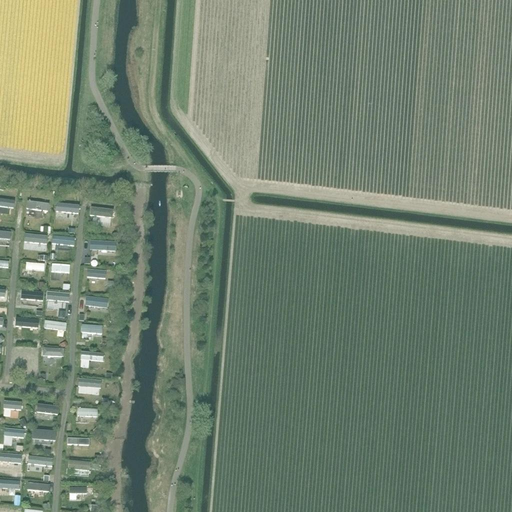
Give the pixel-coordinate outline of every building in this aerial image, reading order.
[(90,208),(90,216),(111,218),(112,210),(90,208)] [(86,294),(85,305),(106,307),(107,296),(86,294)] [(43,346),(42,357),(63,359),(64,348),(43,346)] [(79,377),(78,392),(99,394),(100,380),(79,377)] [(68,461),(68,468),(89,471),(90,463),(68,461)]
